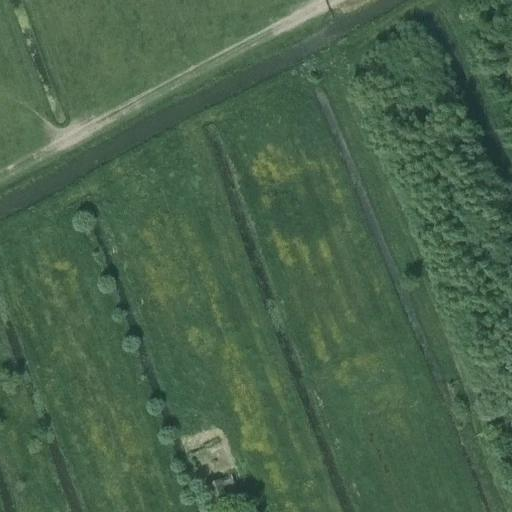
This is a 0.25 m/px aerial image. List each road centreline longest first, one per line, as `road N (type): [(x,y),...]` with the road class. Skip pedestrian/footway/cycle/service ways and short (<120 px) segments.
road 1 (track): [(333,68),(499,511)]
road 2 (track): [(342,0),(0,180)]
